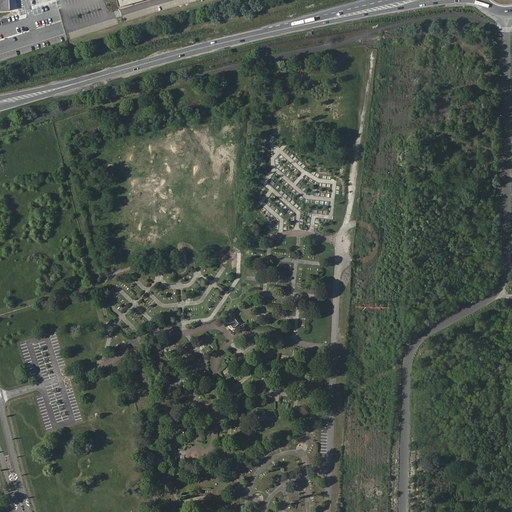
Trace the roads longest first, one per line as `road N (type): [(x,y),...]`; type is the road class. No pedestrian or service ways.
road 1 (unclassified): [(404,511),(407,359),(415,341),(489,297),(505,272),(506,25)]
road 2 (primary): [(322,20),(12,99)]
